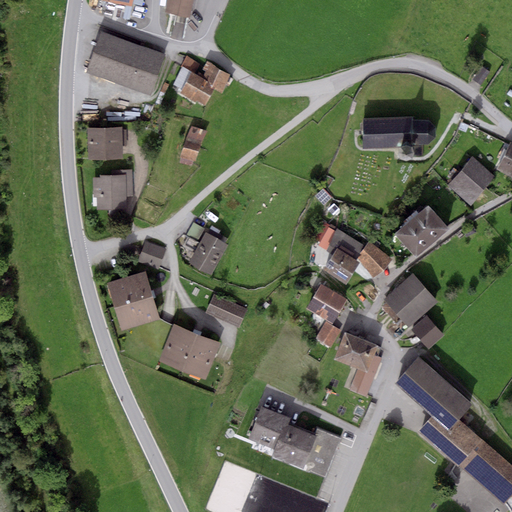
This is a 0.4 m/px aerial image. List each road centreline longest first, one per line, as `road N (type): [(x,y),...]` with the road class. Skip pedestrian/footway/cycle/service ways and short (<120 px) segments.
road 1 (residential): [(511,199),(457,230),(378,296),(375,334),(396,365),(338,511)]
road 2 (residential): [(329,83),(318,103),(168,229),(81,257)]
road 3 (tertiary): [(81,257),(121,396),(179,511)]
road 4 (residential): [(329,83),(276,90),(211,54),(73,9)]
road 5 (tertiary): [(73,9),(63,132),(67,208),(81,257)]
road 6 (residential): [(511,118),(450,74),(418,63),(329,83)]
road 7 (unknown): [(65,84),(115,102),(132,133),(140,167),(128,238)]
